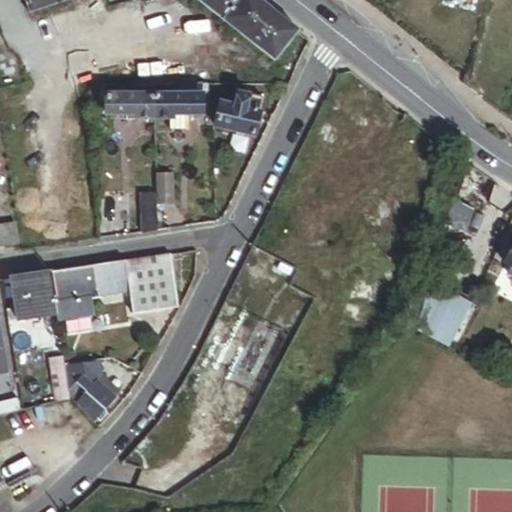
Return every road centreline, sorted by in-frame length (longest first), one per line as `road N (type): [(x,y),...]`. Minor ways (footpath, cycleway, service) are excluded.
road 1 (residential): [(240,233),(152,405),(81,486),(46,511)]
road 2 (residential): [(240,233),(0,269)]
road 3 (primary): [(511,166),(331,26)]
road 4 (residential): [(331,26),(240,233)]
